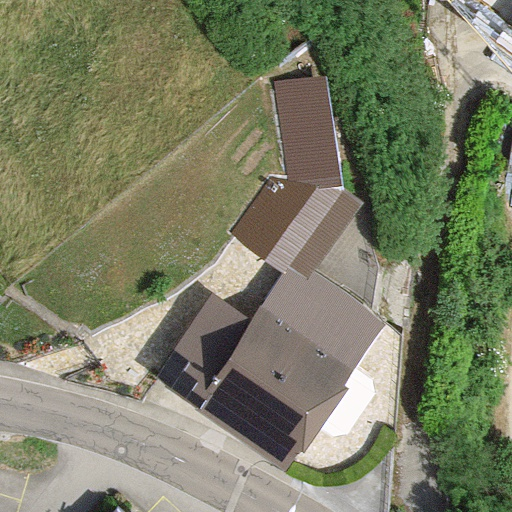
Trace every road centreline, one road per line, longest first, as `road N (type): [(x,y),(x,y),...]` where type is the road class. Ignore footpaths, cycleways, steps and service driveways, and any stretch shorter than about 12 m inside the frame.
road 1 (track): [(511,63),(476,41),(446,68),(411,385),(408,511)]
road 2 (motorway): [(511,249),(208,511)]
road 3 (residential): [(270,511),(125,438),(0,410)]
